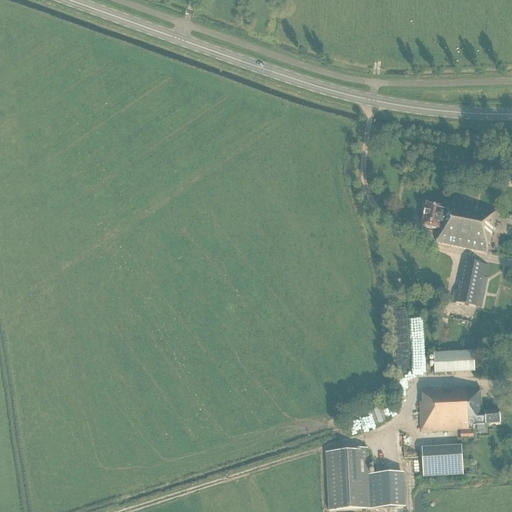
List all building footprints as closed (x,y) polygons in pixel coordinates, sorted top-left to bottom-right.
[(497,211),(452,202),(451,206),(444,205),(444,207),(427,204),(422,227),(439,230),(436,243),(486,254),(488,244),(490,245),(497,211)] [(486,280),(489,266),(465,261),(458,291),(454,290),(451,302),(475,307),(481,279),(486,280)] [(427,355),(425,315),(407,316),(408,338),(399,339),(400,356),(427,355)] [(435,375),(475,373),(474,352),(433,354),(435,375)] [(481,413),(480,389),(422,391),(422,403),(419,403),(421,433),(474,430),(474,426),(486,426),(501,425),(500,412),(481,413)] [(368,409),(371,425),(376,424),(372,408),(368,409)] [(423,478),(463,476),(462,446),(421,448),(423,478)] [(403,508),(402,474),(369,476),(367,449),(352,450),(352,452),(326,454),(329,511),(403,508)]
